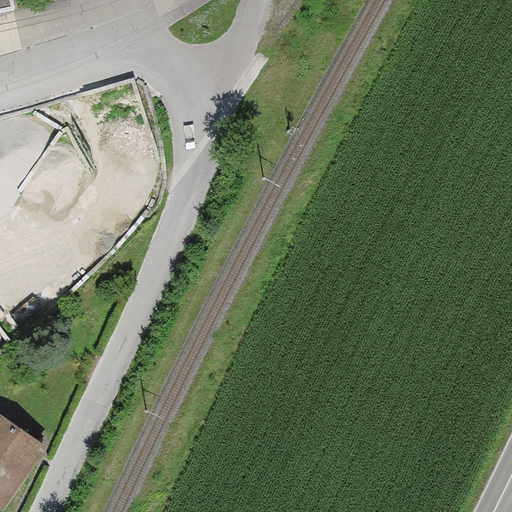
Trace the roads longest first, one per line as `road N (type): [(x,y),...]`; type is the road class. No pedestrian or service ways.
road 1 (primary): [(186,511),(449,0)]
road 2 (residential): [(44,511),(175,231),(257,0)]
